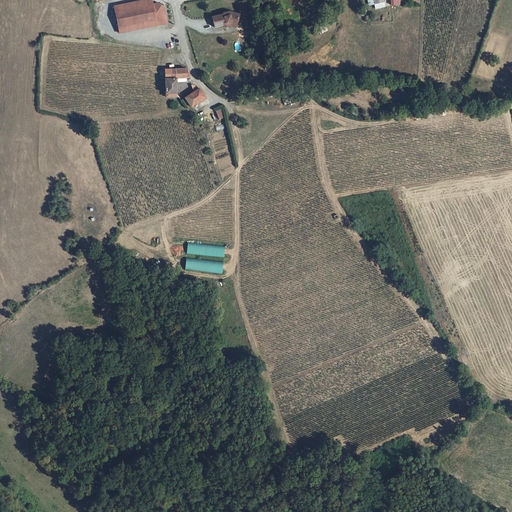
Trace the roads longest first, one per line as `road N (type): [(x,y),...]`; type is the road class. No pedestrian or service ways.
road 1 (track): [(472,401),(434,331),(344,221),(325,183),(313,104)]
road 2 (track): [(207,92),(227,101),(301,97),(371,124),(511,105)]
road 3 (track): [(170,252),(163,227),(169,215),(209,197),(313,104)]
